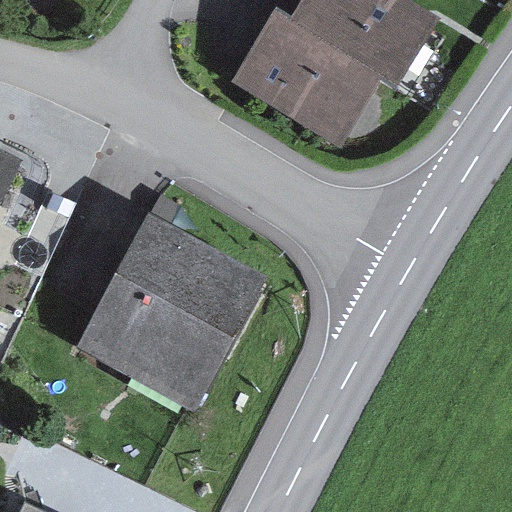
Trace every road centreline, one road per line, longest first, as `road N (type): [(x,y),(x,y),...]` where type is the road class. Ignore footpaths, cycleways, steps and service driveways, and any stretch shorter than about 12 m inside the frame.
road 1 (residential): [(407,269),(97,95)]
road 2 (secondary): [(279,511),(407,269)]
road 3 (secondary): [(407,269),(511,103)]
